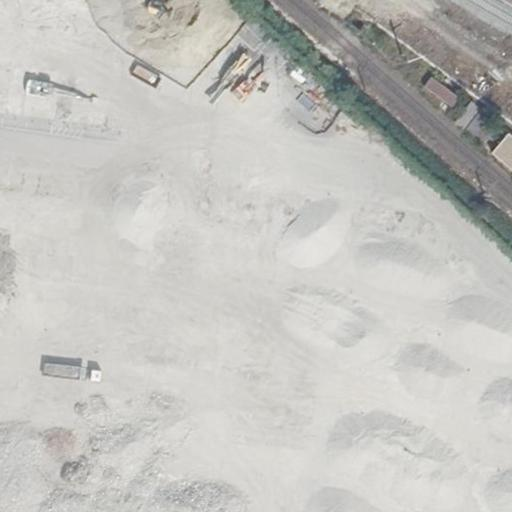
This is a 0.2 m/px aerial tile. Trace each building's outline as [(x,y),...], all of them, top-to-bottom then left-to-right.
[(0,0),(0,111),(100,123),(101,116),(116,118),(119,96),(108,94),(119,0),(0,0)] [(421,86),(447,107),(455,97),(429,76),(421,86)] [(453,121),(472,135),(487,115),(467,101),(453,121)] [(511,170),(511,140),(504,134),(489,153),(511,170)] [(511,511),(511,468),(430,459),(454,247),(342,234),(342,235),(0,196),(0,511),(511,511)]
